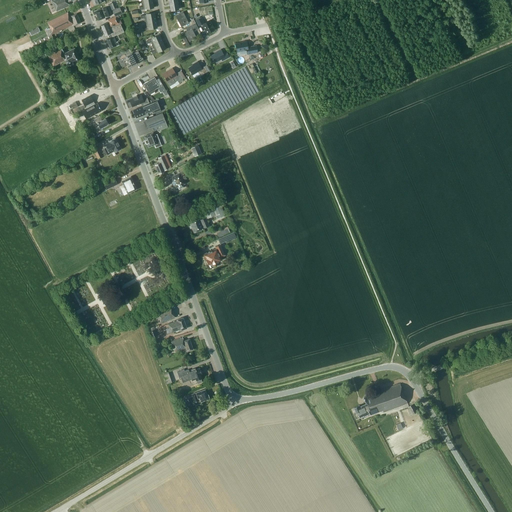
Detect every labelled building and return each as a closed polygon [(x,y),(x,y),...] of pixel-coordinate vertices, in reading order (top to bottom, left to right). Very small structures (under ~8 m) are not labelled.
[(51,0),(55,9),(56,11),(69,6),(68,2),(72,0),(51,0)] [(152,0),(142,2),(143,6),(139,7),(140,10),(153,7),(152,0)] [(230,3),(233,22),(241,21),(238,2),(230,3)] [(109,6),(95,11),(99,20),(105,18),(105,17),(112,14),(109,6)] [(112,11),(115,17),(122,13),(120,7),(112,11)] [(49,36),(52,34),(73,25),(73,26),(80,23),(77,14),(69,17),(67,12),(47,22),(50,28),(46,30),(49,36)] [(175,16),(181,27),(189,23),(183,12),(175,16)] [(145,22),(156,20),(154,13),(141,16),(141,18),(145,18),(145,22)] [(122,28),(120,24),(122,23),(118,15),(108,20),(109,22),(101,25),(105,36),(112,33),(113,36),(123,32),(122,28)] [(201,17),(196,20),(199,26),(202,24),(207,33),(214,30),(214,29),(214,28),(211,24),(209,20),(204,23),(201,17)] [(156,20),(145,22),(146,26),(143,27),(143,30),(157,27),(156,20)] [(195,23),(190,25),(190,26),(185,28),(187,32),(184,33),(189,42),(196,38),(192,29),(195,28),(196,30),(198,29),(195,23)] [(31,36),(40,31),(38,27),(29,32),(31,36)] [(35,48),(54,39),(52,35),(33,43),(35,48)] [(153,46),(162,42),(159,35),(147,41),(148,44),(151,42),(153,46)] [(116,42),(114,36),(112,37),(111,37),(106,39),(110,48),(119,45),(117,41),(116,42)] [(247,47),(246,41),(243,42),(235,44),(237,52),(247,50),(247,54),(257,52),(256,46),(247,47)] [(162,42),(153,46),(155,50),(151,51),(152,54),(165,48),(162,42)] [(72,65),(73,67),(78,64),(77,62),(81,60),(74,48),(64,53),(61,48),(48,55),(53,66),(64,60),(68,67),(72,65)] [(226,52),(223,54),(221,49),(216,52),(216,53),(210,56),(214,63),(221,59),(222,61),(229,57),(226,52)] [(36,55),(38,59),(46,56),(43,50),(37,53),(38,54),(36,55)] [(127,56),(117,61),(120,68),(130,63),(131,65),(138,62),(138,63),(144,60),(142,57),(141,58),(138,51),(132,54),(127,56)] [(193,64),(194,64),(188,68),(192,75),(198,71),(200,75),(207,71),(204,67),(201,68),(197,61),(193,64)] [(176,74),(172,68),(162,74),(170,86),(175,83),(175,82),(178,81),(179,83),(183,81),(178,72),(176,74)] [(159,85),(154,77),(143,84),(149,95),(155,91),(156,89),(160,86),(163,92),(165,96),(165,95),(168,94),(162,84),(159,85)] [(89,117),(102,110),(100,107),(101,106),(99,103),(98,103),(98,102),(95,104),(94,101),(91,95),(81,99),(85,106),(86,105),(87,108),(85,109),(89,117)] [(133,99),(129,100),(133,108),(144,104),(144,105),(149,103),(148,99),(143,101),(141,96),(137,97),(137,96),(133,98),(133,99)] [(147,113),(149,116),(161,111),(157,101),(134,110),(137,117),(147,113)] [(168,127),(162,113),(145,120),(148,128),(152,127),(153,131),(158,129),(159,131),(168,127)] [(93,118),(94,119),(96,123),(97,123),(100,128),(108,124),(105,118),(102,120),(99,116),(93,118)] [(154,132),(144,136),(146,140),(145,140),(147,144),(147,143),(149,147),(155,145),(157,147),(162,145),(158,134),(155,135),(154,132)] [(91,140),(92,142),(97,139),(93,133),(87,137),(89,141),(91,140)] [(114,151),(115,152),(121,149),(115,138),(109,141),(110,142),(104,145),(106,147),(102,149),(105,155),(109,153),(114,151)] [(191,148),(195,157),(202,154),(198,145),(191,148)] [(93,150),(98,159),(103,156),(98,147),(93,150)] [(155,165),(159,174),(164,171),(171,167),(165,154),(158,158),(160,163),(155,165)] [(178,187),(179,189),(183,187),(182,185),(185,183),(183,180),(186,179),(184,174),(188,172),(185,166),(178,169),(179,173),(170,177),(175,188),(178,187)] [(99,175),(102,180),(111,174),(108,170),(99,175)] [(120,186),(124,195),(136,189),(130,177),(121,181),(123,184),(120,186)] [(117,183),(115,178),(104,183),(106,188),(117,183)] [(207,218),(223,211),(220,203),(204,210),(207,218)] [(189,221),(194,232),(209,226),(206,217),(200,220),(198,217),(189,221)] [(234,233),(218,240),(220,243),(224,241),(225,241),(225,240),(227,240),(227,241),(230,239),(235,236),(234,233)] [(225,255),(220,244),(215,247),(216,249),(203,254),(208,264),(210,264),(212,267),(214,267),(215,266),(214,263),(221,260),(220,257),(225,255)] [(171,306),(156,312),(160,323),(175,318),(171,306)] [(180,329),(180,330),(186,328),(183,317),(176,320),(177,321),(168,324),(169,328),(171,332),(180,329)] [(189,339),(183,341),(182,337),(171,341),(175,352),(186,348),(187,351),(193,349),(189,339)] [(196,380),(197,383),(202,382),(201,378),(199,374),(201,373),(199,368),(196,369),(195,368),(191,369),(192,371),(190,371),(189,369),(184,371),(184,369),(180,370),(180,371),(177,372),(179,379),(181,379),(182,382),(191,379),(192,380),(195,379),(196,380)] [(170,371),(164,372),(166,383),(172,382),(170,371)] [(408,403),(400,383),(366,395),(366,397),(364,398),(366,404),(360,406),(360,405),(354,407),(357,413),(354,414),(356,418),(360,416),(360,417),(364,415),(364,416),(370,413),(371,415),(383,410),(383,412),(408,403)] [(201,402),(204,400),(209,398),(210,397),(209,395),(208,395),(208,394),(207,395),(205,389),(196,392),(196,393),(192,394),(192,396),(189,397),(191,403),(200,400),(201,402)] [(417,412),(413,404),(409,407),(413,414),(417,412)]
